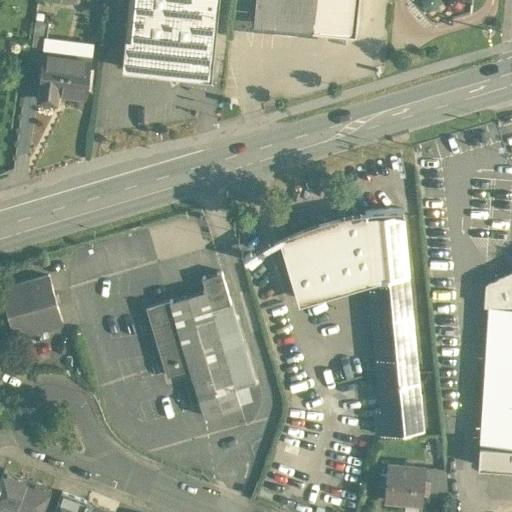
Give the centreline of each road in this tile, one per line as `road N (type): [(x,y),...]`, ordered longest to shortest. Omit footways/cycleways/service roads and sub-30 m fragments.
road 1 (primary): [(0,233),(511,82)]
road 2 (unclassified): [(121,477),(61,396),(25,403),(22,435)]
